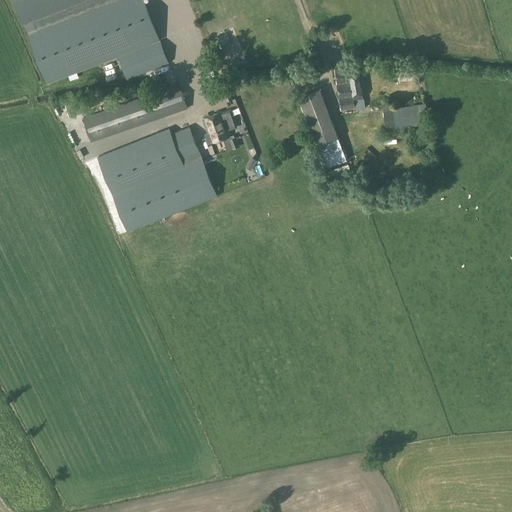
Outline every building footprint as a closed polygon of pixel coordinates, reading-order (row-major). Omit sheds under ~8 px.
[(115,0),(14,0),(24,24),(28,33),(115,0)] [(159,40),(143,0),(115,0),(28,33),(47,83),(159,40)] [(216,39),(220,51),(232,47),(228,35),(216,39)] [(168,62),(160,42),(120,57),(127,77),(168,62)] [(393,83),(408,82),(407,67),(393,67),(393,83)] [(349,68),(335,70),(337,85),(351,83),(349,70),(349,68)] [(351,83),(337,85),(339,99),(353,97),(354,100),(363,99),(358,68),(349,70),(351,83)] [(83,119),(91,143),(187,109),(179,85),(83,119)] [(235,107),(228,88),(222,91),(229,110),(235,107)] [(320,89),(299,97),(326,168),(346,160),(320,89)] [(353,97),(339,99),(341,111),(355,108),(364,107),(363,99),(354,100),(353,97)] [(425,102),(383,110),(386,130),(429,123),(425,102)] [(211,142),(230,135),(222,112),(202,119),(208,134),(205,135),(208,143),(210,142),(211,142)] [(356,118),(343,123),(352,145),(365,140),(356,118)] [(198,148),(189,127),(171,134),(169,128),(98,157),(128,231),(151,222),(217,195),(216,194),(198,148)] [(229,140),(232,149),(240,146),(237,138),(229,140)] [(295,151),(286,154),(289,165),(306,161),(303,150),(295,152),(295,151)] [(87,175),(97,172),(94,163),(85,166),(87,175)] [(122,254),(147,244),(143,234),(131,239),(128,232),(115,238),(122,254)]
